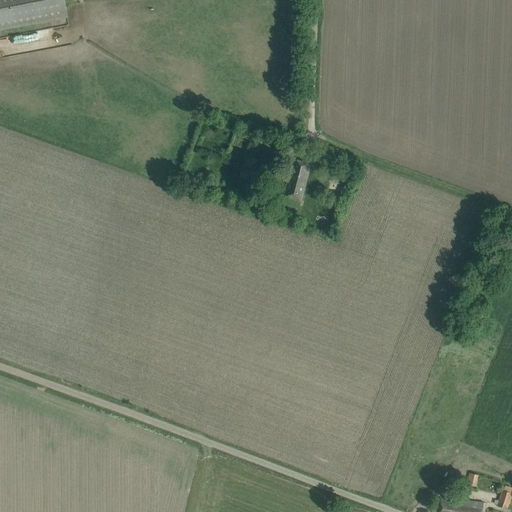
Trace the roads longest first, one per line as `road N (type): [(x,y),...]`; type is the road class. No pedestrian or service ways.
road 1 (unclassified): [(395,511),(0,366)]
road 2 (track): [(310,139),(511,209)]
